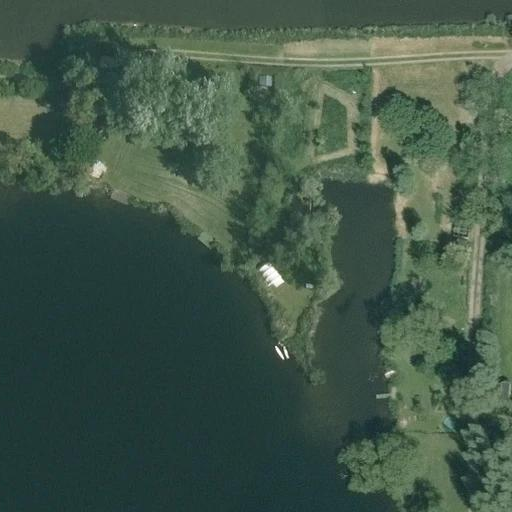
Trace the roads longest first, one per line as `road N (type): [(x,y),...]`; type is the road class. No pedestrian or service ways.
road 1 (track): [(490,52),(346,61),(111,50),(58,76),(0,73)]
road 2 (track): [(511,51),(490,52),(486,71),(475,511)]
